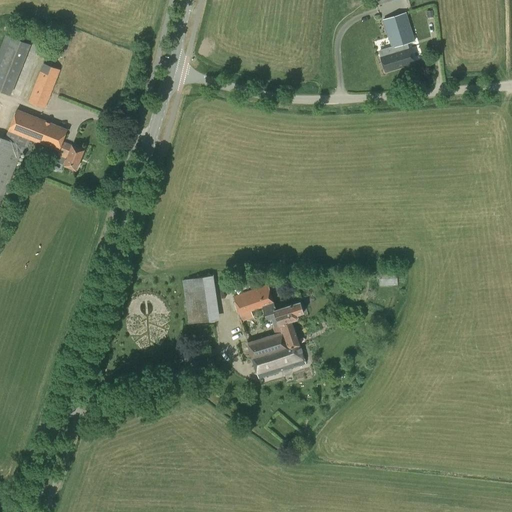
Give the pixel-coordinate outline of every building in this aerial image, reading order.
[(380,51),(381,56),(381,57),(385,72),(414,63),(410,48),(408,48),(407,44),(414,41),(406,13),(383,20),(392,47),(380,51)] [(0,48),(0,91),(11,95),(31,45),(5,35),(0,48)] [(43,64),(28,102),(45,109),(60,70),(43,64)] [(25,154),(30,140),(59,151),(55,160),(65,164),(64,165),(76,170),(84,150),(72,145),(63,142),(67,129),(17,109),(5,139),(0,137),(0,205),(21,153),(25,154)] [(213,276),(182,280),(188,324),(220,320),(213,276)] [(263,305),(265,310),(275,307),(268,285),(260,288),(263,296),(256,298),(258,307),(263,305)] [(252,317),(249,310),(258,307),(256,298),(263,296),(260,288),(234,297),(242,321),(252,317)] [(276,310),(275,307),(265,310),(267,317),(264,318),(266,326),(274,324),(276,328),(283,326),(282,324),(291,321),(297,319),(298,317),(297,314),(304,312),(300,302),(276,310)] [(306,364),(300,345),(291,321),(282,324),(283,326),(276,328),(277,333),(248,342),(259,378),(306,364)]
